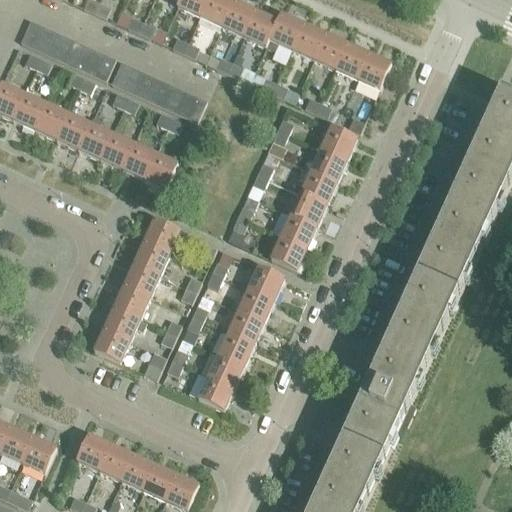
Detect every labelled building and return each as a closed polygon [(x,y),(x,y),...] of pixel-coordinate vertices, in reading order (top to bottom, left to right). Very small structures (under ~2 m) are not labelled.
[(53,0),(74,9),(77,0),(53,0)] [(99,7),(82,0),(77,0),(74,9),(94,18),(99,7)] [(199,24),(209,0),(184,0),(182,6),(178,14),(199,24)] [(222,34),(234,8),(216,0),(209,0),(199,24),(222,34)] [(106,24),(111,13),(99,7),(94,18),(106,24)] [(244,44),(255,17),(234,8),(222,34),(244,44)] [(270,47),(279,28),(255,17),(244,44),(267,54),(270,47)] [(144,28),(143,28),(122,18),(117,28),(139,38),(144,28)] [(292,56),(303,31),(282,21),(279,28),(270,47),(292,56)] [(32,53),(42,31),(31,26),(21,48),(32,53)] [(162,49),(169,34),(157,28),(155,33),(144,28),(139,38),(162,49)] [(43,58),(53,36),(42,31),(32,53),(43,58)] [(314,66),(325,41),(303,31),(292,56),(314,66)] [(53,63),(63,40),(53,36),(43,58),(53,63)] [(64,68),(74,45),(63,40),(53,63),(64,68)] [(337,77),(348,51),(325,41),(314,66),(337,77)] [(178,43),(173,54),(184,59),(189,48),(178,43)] [(75,72),(85,50),(74,45),(64,68),(75,72)] [(189,48),(184,59),(196,64),(200,54),(189,48)] [(85,77),(95,55),(85,50),(75,72),(85,77)] [(357,86),(368,60),(348,51),(337,77),(357,86)] [(96,82),(106,60),(95,55),(85,77),(96,82)] [(254,78),(240,71),(245,61),(238,58),(233,69),(228,79),(252,90),(256,79),(254,78)] [(37,74),(42,64),(31,59),(25,69),(37,74)] [(228,79),(233,69),(211,59),(210,60),(206,69),(217,74),(221,75),(228,79)] [(107,87),(117,65),(106,60),(96,82),(107,87)] [(380,96),(392,71),(368,60),(357,86),(380,96)] [(48,79),(52,69),(42,64),(37,74),(48,79)] [(123,95),(133,72),(123,68),(113,90),(123,95)] [(134,99),(144,77),(133,72),(123,95),(134,99)] [(268,82),(255,76),(254,78),(256,79),(252,90),(272,99),(277,89),(267,84),(268,82)] [(144,104),(154,82),(144,77),(134,99),(144,104)] [(80,95),(86,84),(74,79),(69,90),(79,94),(80,95)] [(155,109),(165,87),(154,82),(144,104),(155,109)] [(107,94),(86,84),(80,95),(102,104),(107,94)] [(166,114),(176,92),(165,87),(155,109),(166,114)] [(299,99),(277,89),(272,99),(294,109),(299,99)] [(0,120),(13,127),(25,101),(3,90),(0,96),(0,120)] [(176,119),(186,96),(176,92),(166,114),(176,119)] [(129,104),(107,94),(102,104),(113,109),(113,110),(124,115),(129,104)] [(187,123),(197,101),(186,96),(176,119),(187,123)] [(411,410),(511,186),(511,104),(502,100),(315,511),(364,511),(402,429),(408,432),(417,412),(411,410)] [(34,136),(46,110),(25,101),(13,127),(34,136)] [(197,128),(207,106),(197,101),(187,123),(197,128)] [(317,120),(322,109),(310,103),(305,114),(317,120)] [(135,119),(140,109),(129,104),(124,115),(125,115),(135,119)] [(343,119),(332,115),(333,114),(328,111),(330,106),(324,104),(322,109),(317,120),(338,129),(343,119)] [(55,146),(68,120),(46,110),(34,136),(55,146)] [(168,134),(172,123),(162,119),(157,130),(161,131),(158,137),(165,140),(168,134)] [(78,156),(90,130),(68,120),(55,146),(78,156)] [(101,167),(113,140),(99,134),(102,127),(93,123),(90,130),(78,156),(101,167)] [(179,139),(184,129),(172,123),(168,134),(179,139)] [(360,140),(366,129),(354,123),(349,135),(360,140)] [(288,142),(294,129),(283,125),(277,137),(288,142)] [(347,168),(357,145),(332,134),(321,157),(347,168)] [(284,151),(288,142),(277,137),(273,146),(284,151)] [(121,176),(133,150),(113,140),(101,167),(121,176)] [(144,186),(156,160),(133,150),(121,176),(144,186)] [(268,186),(279,162),(268,157),(258,181),(268,186)] [(337,189),(347,168),(321,157),(312,178),(337,189)] [(167,197),(179,171),(156,160),(144,186),(167,197)] [(327,212),(337,189),(312,178),(304,174),(299,184),(307,188),(301,200),(327,212)] [(259,205),(268,186),(258,181),(248,201),(259,205)] [(318,232),(327,212),(301,200),(292,221),(318,232)] [(249,228),(259,205),(248,201),(238,223),(249,228)] [(307,255),(318,232),(292,221),(282,243),(307,255)] [(251,242),(244,239),(247,232),(249,228),(238,223),(228,246),(242,252),(251,257),(254,251),(253,246),(251,242)] [(181,248),(185,240),(155,227),(145,249),(171,261),(171,260),(178,263),(185,249),(181,248)] [(297,278),(307,255),(282,243),(271,266),(297,278)] [(161,282),(171,261),(145,249),(136,270),(161,282)] [(207,276),(218,254),(207,249),(196,271),(207,276)] [(222,286),(228,272),(218,268),(212,281),(222,286)] [(164,294),(168,285),(161,282),(136,270),(126,292),(151,304),(157,291),(164,294)] [(275,309),(285,286),(259,274),(249,297),(275,309)] [(218,295),(222,286),(212,281),(208,290),(218,295)] [(197,298),(203,287),(192,282),(187,293),(197,298)] [(158,307),(151,304),(126,292),(115,314),(141,326),(147,312),(153,315),(158,307)] [(192,309),(197,298),(187,293),(182,304),(192,309)] [(265,329),(275,309),(249,297),(239,318),(265,329)] [(203,330),(209,316),(198,311),(191,325),(203,330)] [(143,337),(146,330),(147,328),(141,326),(115,314),(105,337),(131,348),(137,334),(143,337)] [(255,352),(265,329),(239,318),(229,341),(255,352)] [(193,351),(203,330),(191,325),(182,347),(193,351)] [(177,342),(183,331),(172,326),(167,337),(177,342)] [(121,370),(131,348),(105,337),(95,358),(121,370)] [(172,353),(177,342),(167,337),(166,339),(161,348),(172,353)] [(245,374),(255,352),(229,341),(219,363),(245,374)] [(183,372),(193,351),(182,347),(172,367),(183,372)] [(157,386),(167,364),(154,358),(144,381),(157,386)] [(235,396),(244,375),(245,374),(219,363),(215,361),(211,367),(216,369),(209,384),(235,396)] [(179,382),(183,372),(172,367),(168,377),(179,382)] [(225,418),(235,396),(209,384),(199,406),(225,418)] [(0,459),(1,460),(13,434),(0,428),(0,459)] [(23,470),(35,444),(13,434),(1,460),(23,470)] [(100,477),(111,452),(89,441),(78,467),(100,477)] [(45,480),(57,454),(35,444),(23,470),(45,480)] [(122,487),(133,462),(111,452),(100,477),(122,487)] [(144,497),(155,472),(133,462),(122,487),(144,497)] [(166,507),(177,482),(155,472),(144,497),(166,507)] [(175,511),(190,511),(199,492),(177,482),(166,507),(175,511)] [(12,495),(0,490),(0,491),(0,502),(7,506),(12,495)] [(30,511),(33,505),(12,495),(7,506),(20,511),(30,511)] [(83,511),(86,507),(75,502),(70,511),(83,511)]
